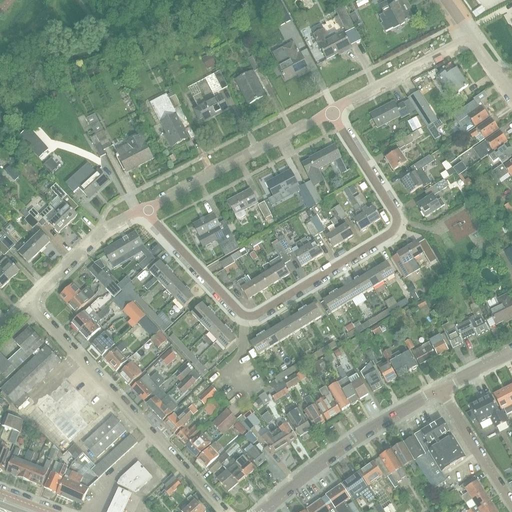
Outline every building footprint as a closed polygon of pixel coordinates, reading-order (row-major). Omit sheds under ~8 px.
[(280,0),(266,0),(280,26),(291,20),(280,0)] [(400,25),(413,19),(406,6),(408,5),(405,0),(402,0),(390,6),(392,10),(389,11),(389,9),(382,13),(383,14),(379,16),(382,24),(380,25),(384,32),(392,28),(393,29),(400,25)] [(467,0),(461,0),(468,10),(473,7),(467,0)] [(481,6),(472,13),(475,18),(485,11),(481,6)] [(347,32),(354,28),(343,7),(336,11),(347,32)] [(358,18),(352,21),(355,27),(361,24),(358,18)] [(343,33),(327,41),(325,38),(327,37),(323,30),(313,35),(326,59),(343,51),(343,53),(351,49),(343,33)] [(298,77),(309,71),(299,52),(298,52),(293,42),(282,48),(287,59),(284,61),(285,62),(278,66),(285,80),(297,74),(298,77)] [(248,43),(243,46),(249,57),(254,55),(248,43)] [(210,54),(205,57),(211,68),(216,66),(210,54)] [(255,71),(261,68),(255,56),(249,60),(255,71)] [(445,73),(440,77),(445,84),(444,85),(452,97),(468,86),(456,69),(447,76),(445,73)] [(211,92),(220,88),(212,70),(203,74),(211,92)] [(223,90),(228,87),(220,72),(214,74),(223,90)] [(249,104),(263,97),(257,85),(259,84),(252,72),(236,80),(249,104)] [(202,91),(208,88),(203,78),(197,81),(202,91)] [(162,123),(173,146),(187,139),(174,114),(176,113),(174,110),(181,107),(175,96),(169,99),(167,95),(150,103),(160,123),(162,122),(163,123),(162,123)] [(198,107),(198,109),(195,111),(199,120),(203,118),(205,121),(228,109),(221,95),(198,107)] [(427,128),(432,124),(414,95),(408,98),(427,128)] [(468,111),(477,104),(473,100),(464,106),(468,111)] [(401,118),(408,115),(402,103),(395,107),(393,103),(370,114),(377,128),(400,116),(401,118)] [(475,128),(489,118),(481,108),(459,123),(462,127),(466,133),(475,128)] [(95,114),(87,118),(95,135),(103,131),(95,114)] [(417,117),(408,121),(413,131),(422,127),(417,117)] [(447,126),(456,122),(453,117),(445,121),(447,126)] [(484,140),(498,130),(491,119),(469,134),(472,139),(480,134),(484,140)] [(432,124),(427,128),(431,134),(443,126),(439,120),(432,124)] [(28,128),(19,136),(34,152),(43,144),(28,128)] [(406,147),(422,136),(421,135),(418,130),(397,144),(400,150),(385,159),(393,171),(406,162),(401,153),(407,149),(406,147)] [(103,131),(95,135),(96,136),(100,144),(103,151),(111,147),(103,131)] [(481,160),(507,143),(500,132),(477,147),(474,150),(481,160)] [(96,136),(90,139),(94,146),(100,144),(97,139),(96,136)] [(115,151),(118,156),(116,157),(117,158),(119,157),(125,170),(132,166),(133,167),(134,167),(133,166),(138,164),(139,166),(153,159),(141,136),(127,143),(128,145),(115,151)] [(100,144),(94,146),(100,158),(105,155),(103,151),(100,144)] [(315,157),(302,164),(311,181),(304,185),(315,205),(320,202),(315,191),(316,190),(314,186),(323,182),(319,174),(318,175),(316,170),(334,161),(338,169),(344,166),(340,158),(334,146),(314,156),(315,157)] [(507,150),(507,151),(504,147),(489,157),(493,163),(498,160),(502,165),(511,158),(511,157),(511,150),(511,151),(511,150),(510,150),(509,150),(508,150),(507,150)] [(446,148),(441,151),(445,157),(450,154),(446,148)] [(414,173),(402,181),(410,194),(422,186),(423,189),(431,184),(421,169),(427,166),(433,162),(429,156),(423,160),(411,168),(414,173)] [(49,160),(42,166),(50,174),(56,168),(49,160)] [(511,178),(511,176),(511,161),(503,167),(502,165),(492,171),(498,180),(507,173),(511,178)] [(452,168),(457,176),(463,172),(466,170),(461,162),(452,168)] [(87,180),(79,188),(89,199),(108,182),(98,170),(96,172),(88,164),(79,172),(87,180)] [(10,166),(4,171),(9,176),(15,171),(10,166)] [(446,171),(445,171),(449,176),(455,173),(451,168),(446,171)] [(290,171),(266,184),(274,198),(280,195),(282,198),(289,195),(287,192),(298,186),(290,171)] [(463,172),(457,176),(460,180),(464,185),(464,186),(470,182),(463,172)] [(433,196),(447,186),(443,180),(424,192),(428,198),(417,205),(425,218),(440,208),(444,205),(440,199),(436,201),(433,196)] [(68,225),(77,216),(72,212),(77,207),(56,184),(50,189),(58,197),(49,205),(50,206),(54,211),(68,225)] [(303,201),(310,197),(304,185),(296,189),(298,193),(299,192),(303,201)] [(353,186),(347,189),(351,196),(357,193),(353,186)] [(250,190),(228,201),(237,219),(245,215),(243,211),(257,203),(250,190)] [(358,196),(353,199),(356,205),(363,215),(370,226),(380,219),(373,208),(368,211),(365,207),(364,207),(358,196)] [(264,219),(271,216),(264,202),(257,206),(264,219)] [(341,220),(346,217),(339,205),(334,208),(341,220)] [(359,232),(370,226),(363,215),(356,205),(352,207),(356,213),(355,213),(357,217),(352,221),(359,232)] [(68,225),(54,211),(50,206),(39,216),(33,209),(28,213),(30,215),(38,223),(42,219),(48,224),(49,223),(59,234),(68,225)] [(226,224),(220,227),(213,214),(193,225),(200,237),(198,238),(203,247),(221,237),(227,248),(236,243),(226,224)] [(30,215),(24,220),(32,229),(38,223),(30,215)] [(309,219),(310,222),(318,234),(323,231),(314,216),(309,219)] [(334,218),(329,221),(333,227),(338,224),(334,218)] [(313,238),(318,234),(310,222),(305,225),(313,238)] [(346,225),(335,231),(342,242),(353,236),(346,225)] [(332,249),(342,242),(335,231),(325,237),(332,249)] [(2,232),(0,233),(0,241),(1,243),(9,251),(15,246),(2,232)] [(40,233),(29,243),(39,253),(50,243),(40,233)] [(151,255),(143,246),(135,233),(104,251),(112,266),(121,261),(122,262),(132,256),(133,257),(141,252),(147,258),(151,255)] [(299,242),(303,248),(312,261),(323,254),(315,241),(309,245),(305,238),(299,242)] [(278,243),(286,256),(292,252),(284,239),(278,243)] [(496,239),(491,242),(494,248),(499,245),(496,239)] [(301,267),(312,261),(303,248),(299,242),(295,244),(299,251),(293,254),(301,267)] [(417,242),(406,248),(413,260),(423,254),(417,242)] [(1,243),(0,243),(0,250),(4,255),(9,251),(1,243)] [(28,263),(39,253),(29,243),(19,253),(28,263)] [(225,256),(239,248),(236,243),(227,248),(222,251),(225,256)] [(279,281),(289,275),(280,259),(286,256),(278,243),(271,247),(278,258),(268,264),(272,270),(279,281)] [(511,246),(503,251),(511,267),(511,246)] [(414,272),(408,263),(413,260),(406,248),(396,254),(397,255),(392,258),(404,278),(414,272)] [(244,249),(235,255),(238,260),(246,254),(244,249)] [(143,271),(155,260),(151,255),(147,258),(139,266),(143,271)] [(235,255),(220,263),(223,269),(234,263),(234,262),(238,260),(235,255)] [(0,270),(10,281),(18,272),(19,272),(6,257),(0,262),(0,270)] [(94,264),(101,270),(105,268),(100,260),(94,264)] [(158,282),(170,270),(167,267),(165,268),(160,262),(149,272),(158,282)] [(394,275),(392,272),(386,263),(375,270),(383,282),(394,275)] [(94,264),(88,270),(90,272),(96,279),(103,272),(94,264)] [(0,289),(10,281),(0,270),(0,289)] [(158,282),(166,290),(177,280),(172,275),(173,274),(170,270),(158,282)] [(268,287),(279,281),(272,270),(261,276),(268,287)] [(365,276),(373,288),(383,282),(375,270),(365,276)] [(103,272),(96,279),(105,289),(113,282),(103,272)] [(258,294),(251,282),(247,276),(242,279),(237,282),(248,300),(258,294)] [(261,276),(251,282),(258,294),(268,287),(261,276)] [(355,282),(362,294),(373,288),(365,276),(358,280),(357,278),(353,281),(354,282),(355,282)] [(117,286),(121,291),(131,282),(127,277),(117,286)] [(185,289),(177,280),(166,290),(175,299),(185,289)] [(113,282),(105,289),(113,297),(121,290),(113,282)] [(354,282),(344,288),(352,301),(362,294),(355,282),(354,282)] [(130,283),(121,292),(122,292),(126,297),(135,288),(130,283)] [(81,293),(73,284),(60,296),(68,305),(81,293)] [(81,293),(68,305),(76,313),(89,301),(95,296),(87,287),(81,293)] [(175,299),(183,308),(194,298),(188,292),(189,291),(186,288),(185,289),(175,299)] [(341,307),(352,301),(344,288),(338,292),(337,291),(333,293),(341,307)] [(401,292),(408,304),(414,300),(407,289),(401,292)] [(132,291),(128,294),(135,302),(139,298),(132,291)] [(433,305),(440,302),(435,291),(428,295),(433,305)] [(122,292),(115,299),(124,309),(132,302),(126,297),(122,292)] [(330,314),(341,307),(333,293),(329,295),(330,297),(323,301),(330,314)] [(480,307),(479,307),(483,314),(486,321),(492,318),(495,325),(508,319),(509,320),(511,318),(511,299),(509,294),(498,299),(496,297),(479,305),(480,307)] [(140,298),(136,302),(144,311),(148,307),(140,298)] [(396,304),(399,309),(408,304),(405,299),(396,304)] [(423,300),(416,304),(420,310),(427,306),(423,300)] [(124,309),(123,310),(130,318),(131,319),(136,324),(138,323),(140,321),(144,316),(139,310),(132,302),(124,309)] [(453,325),(455,328),(461,340),(475,333),(477,336),(488,331),(480,315),(482,315),(483,314),(479,307),(477,302),(471,305),(470,307),(474,315),(469,318),(466,317),(460,320),(460,322),(453,325)] [(192,314),(200,323),(212,312),(209,308),(208,310),(202,304),(192,314)] [(386,310),(389,315),(399,309),(396,304),(386,310)] [(306,307),(302,310),(310,323),(321,317),(314,305),(307,309),(306,307)] [(148,307),(144,311),(153,320),(156,316),(148,307)] [(71,324),(79,332),(92,321),(97,316),(93,312),(89,308),(84,312),(71,324)] [(300,330),(310,323),(302,310),(298,312),(299,314),(292,318),(300,330)] [(375,317),(378,321),(389,315),(386,310),(375,317)] [(200,323),(208,332),(219,322),(214,317),(215,315),(212,312),(200,323)] [(97,316),(92,321),(79,332),(87,341),(100,329),(96,325),(101,320),(97,316)] [(151,323),(144,316),(140,321),(146,328),(151,323)] [(157,316),(153,320),(160,328),(164,324),(157,316)] [(365,323),(368,328),(378,321),(375,317),(365,323)] [(289,336),(300,330),(292,318),(282,324),(289,336)] [(463,343),(461,340),(455,328),(450,318),(446,320),(448,324),(441,327),(452,349),(463,343)] [(208,332),(217,341),(229,330),(225,326),(224,327),(219,322),(208,332)] [(355,329),(358,334),(368,328),(365,323),(355,329)] [(279,342),(289,336),(282,324),(272,330),(279,342)] [(346,329),(348,333),(350,332),(355,329),(353,325),(346,329)] [(381,331),(378,325),(370,330),(373,335),(381,331)] [(0,372),(5,378),(27,358),(42,345),(39,342),(40,340),(30,328),(14,342),(21,349),(7,361),(0,353),(0,372)] [(349,339),(358,334),(355,329),(350,332),(346,334),(349,339)] [(229,330),(217,341),(225,350),(236,340),(231,334),(232,333),(229,330)] [(269,349),(279,342),(272,330),(265,334),(264,333),(260,335),(269,349)] [(105,332),(91,345),(101,356),(114,345),(110,341),(112,339),(105,332)] [(173,334),(169,338),(176,345),(180,342),(173,334)] [(157,335),(150,341),(157,349),(164,343),(157,335)] [(258,355),(269,349),(260,335),(256,338),(257,339),(250,343),(258,355)] [(437,356),(448,351),(440,336),(429,341),(437,356)] [(197,349),(204,344),(200,338),(192,343),(197,349)] [(357,338),(350,342),(353,347),(360,343),(357,338)] [(410,339),(405,342),(409,350),(414,347),(410,339)] [(83,345),(92,355),(96,351),(87,341),(83,345)] [(180,342),(176,345),(184,354),(188,351),(180,342)] [(324,347),(327,352),(336,347),(333,342),(324,347)] [(420,366),(435,357),(428,343),(421,346),(422,347),(412,352),(420,366)] [(120,345),(104,359),(116,372),(127,361),(120,354),(124,350),(120,345)] [(25,394),(60,361),(46,347),(0,389),(18,409),(29,398),(25,394)] [(314,353),(317,358),(327,352),(324,347),(314,353)] [(200,350),(196,357),(205,363),(210,355),(200,350)] [(382,353),(389,365),(390,364),(398,378),(418,367),(410,353),(405,356),(404,354),(401,356),(398,352),(392,355),(389,350),(382,353)] [(176,357),(170,351),(161,360),(167,366),(176,357)] [(188,351),(184,354),(192,363),(196,360),(188,351)] [(371,352),(366,354),(372,364),(373,367),(378,364),(371,352)] [(141,374),(132,365),(140,357),(136,353),(127,361),(130,365),(119,375),(129,386),(141,374)] [(303,360),(306,365),(317,358),(314,353),(303,360)] [(396,379),(389,365),(382,353),(388,363),(383,366),(382,364),(377,367),(387,384),(396,379)] [(330,354),(323,358),(326,364),(333,360),(330,354)] [(192,363),(191,365),(202,377),(208,372),(196,360),(192,363)] [(293,366),(296,371),(306,365),(303,360),(293,366)] [(320,360),(312,365),(317,374),(322,371),(319,365),(322,363),(320,360)] [(285,364),(280,367),(283,372),(288,369),(285,364)] [(362,372),(365,378),(373,392),(383,386),(373,367),(372,364),(368,366),(362,372)] [(283,372),(285,377),(296,371),(293,366),(288,369),(283,372)] [(186,367),(178,373),(184,380),(188,376),(191,373),(186,367)] [(341,367),(336,369),(340,376),(345,374),(341,367)] [(183,394),(200,377),(194,370),(191,373),(188,376),(189,377),(177,388),(183,394)] [(302,371),(296,375),(300,382),(306,378),(304,375),(302,371)] [(277,382),(285,377),(283,372),(274,378),(277,382)] [(140,381),(132,388),(144,402),(156,391),(159,388),(165,382),(156,373),(150,378),(146,375),(140,381)] [(69,436),(86,421),(63,397),(76,386),(65,374),(36,401),(69,436)] [(295,375),(283,382),(288,389),(300,382),(295,375)] [(348,380),(351,385),(360,400),(368,395),(362,385),(357,375),(352,378),(348,380)] [(349,406),(360,400),(351,385),(348,380),(347,378),(342,380),(346,388),(341,391),(349,406)] [(333,386),(328,389),(332,394),(341,411),(349,406),(341,391),(337,384),(335,380),(330,382),(333,386)] [(511,384),(493,395),(501,409),(503,408),(506,415),(511,412),(511,384)] [(211,387),(199,399),(205,405),(217,393),(211,387)] [(228,397),(235,391),(231,387),(224,393),(228,397)] [(326,421),(340,412),(324,387),(318,391),(322,399),(315,403),(318,408),(326,421)] [(144,402),(152,410),(163,400),(167,396),(159,388),(156,391),(144,402)] [(271,402),(265,393),(258,397),(264,406),(271,402)] [(163,400),(152,410),(162,421),(177,407),(167,396),(163,400)] [(507,422),(502,412),(499,413),(490,396),(470,406),(479,424),(480,424),(482,429),(493,424),(495,428),(507,422)] [(309,398),(304,401),(310,410),(305,413),(305,414),(314,428),(324,422),(316,408),(315,406),(309,398)] [(211,417),(220,409),(213,401),(204,410),(211,417)] [(300,437),(311,430),(304,418),(298,408),(286,415),(300,437)] [(185,424),(191,418),(193,416),(187,410),(178,418),(174,414),(164,423),(174,434),(182,427),(185,424)] [(223,435),(237,421),(235,419),(227,410),(212,424),(223,435)] [(235,419),(237,421),(238,422),(246,431),(247,432),(258,423),(248,410),(235,419)] [(19,433),(23,422),(5,415),(1,426),(19,433)] [(97,458),(126,431),(113,417),(83,444),(97,458)] [(442,420),(422,432),(423,432),(444,468),(440,470),(441,473),(450,468),(457,464),(456,463),(465,458),(442,420)] [(238,422),(233,427),(241,436),(246,431),(238,422)] [(279,422),(275,424),(289,444),(296,439),(286,424),(282,426),(279,422)] [(185,430),(177,437),(187,448),(199,436),(201,435),(193,427),(190,429),(185,424),(182,427),(185,430)] [(273,454),(289,444),(275,424),(278,429),(269,434),(269,433),(261,438),(273,454)] [(441,473),(440,470),(444,468),(423,432),(421,433),(422,435),(415,439),(414,437),(404,443),(414,461),(433,489),(446,480),(441,473)] [(199,436),(187,448),(196,458),(211,444),(201,434),(201,435),(199,436)] [(41,435),(37,439),(42,444),(46,440),(41,435)] [(130,435),(124,441),(131,449),(137,443),(130,435)] [(252,436),(251,436),(248,439),(253,445),(257,441),(252,436)] [(124,441),(119,446),(126,454),(131,449),(124,441)] [(0,470),(3,471),(10,453),(3,450),(5,444),(0,442),(0,470)] [(214,451),(219,447),(215,443),(198,459),(206,468),(218,456),(214,451)] [(238,448),(234,443),(224,453),(228,457),(230,454),(232,455),(238,448)] [(71,463),(83,453),(75,444),(63,455),(71,463)] [(402,468),(408,464),(414,474),(418,472),(402,444),(392,450),(402,468)] [(119,446),(113,450),(121,459),(126,454),(119,446)] [(255,447),(246,454),(257,467),(266,460),(255,447)] [(17,477),(24,462),(16,459),(20,450),(16,449),(6,473),(17,477)] [(55,462),(59,452),(53,450),(49,459),(55,462)] [(115,463),(121,459),(113,450),(108,455),(115,463)] [(17,477),(29,482),(35,467),(30,465),(34,453),(28,451),(24,462),(17,477)] [(405,477),(390,451),(380,457),(390,474),(390,475),(396,471),(401,479),(405,477)] [(108,455),(102,460),(110,468),(115,463),(108,455)] [(232,461),(231,461),(246,477),(255,469),(244,456),(241,459),(235,464),(232,461)] [(380,457),(358,472),(367,486),(382,475),(384,478),(386,476),(387,476),(390,474),(380,457)] [(102,460),(97,465),(104,473),(110,468),(102,460)] [(35,467),(29,482),(30,482),(41,486),(51,462),(46,461),(43,470),(35,467)] [(225,470),(224,470),(237,485),(246,477),(231,461),(230,462),(233,465),(226,471),(225,470)] [(118,482),(119,482),(118,484),(120,485),(133,491),(136,493),(138,491),(139,490),(152,478),(138,462),(120,479),(119,481),(118,482)] [(213,474),(222,467),(219,462),(209,470),(213,474)] [(56,493),(67,467),(61,464),(56,475),(51,473),(44,489),(56,493)] [(98,479),(104,473),(97,465),(91,471),(98,479)] [(81,506),(81,505),(88,489),(79,485),(83,477),(68,470),(57,495),(81,506)] [(228,492),(237,485),(224,470),(223,471),(224,473),(217,479),(228,492)] [(373,498),(366,487),(356,474),(342,484),(354,502),(362,496),(367,503),(373,498)] [(387,476),(386,476),(393,486),(396,484),(390,475),(390,474),(387,476)] [(172,475),(162,484),(167,489),(176,480),(172,475)] [(472,500),(485,492),(482,487),(481,488),(477,482),(474,478),(461,486),(463,491),(465,489),(467,493),(461,497),(466,504),(472,500)] [(167,489),(164,491),(169,496),(181,485),(176,480),(167,489)] [(410,481),(406,483),(412,492),(415,489),(410,481)] [(123,511),(133,491),(120,485),(107,511),(123,511)] [(340,485),(326,495),(336,511),(351,511),(345,502),(349,499),(340,485)] [(377,485),(370,490),(373,494),(380,490),(377,485)] [(467,511),(476,511),(479,511),(491,503),(487,497),(487,496),(485,492),(472,500),(466,504),(470,510),(467,511)] [(336,511),(326,495),(325,495),(326,496),(306,510),(307,511),(336,511)] [(191,504),(182,511),(204,511),(191,496),(187,500),(191,504)] [(497,511),(495,508),(494,509),(491,503),(479,511),(476,511),(497,511)]
